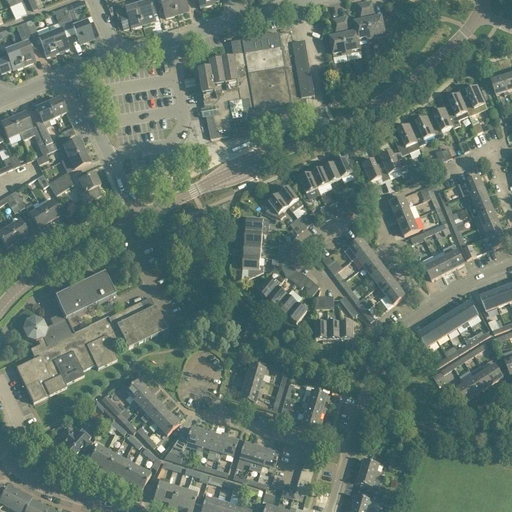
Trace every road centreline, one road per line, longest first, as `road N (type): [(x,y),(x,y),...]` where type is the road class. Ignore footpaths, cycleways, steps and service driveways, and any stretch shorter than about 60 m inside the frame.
road 1 (residential): [(431,304),(368,215),(308,240),(304,249),(335,290)]
road 2 (tertiary): [(320,135),(409,83),(480,12)]
road 3 (tertiary): [(138,217),(320,135)]
road 4 (residential): [(347,452),(383,344),(431,304)]
road 5 (tertiary): [(0,310),(35,275),(138,217)]
road 6 (residential): [(138,217),(71,71)]
road 7 (residential): [(347,452),(229,420),(221,409)]
road 8 (residential): [(320,135),(311,43),(298,3)]
road 9 (residential): [(116,57),(239,19)]
road 10 (tertiary): [(120,511),(47,488),(5,458)]
road 11 (residential): [(511,207),(493,158),(429,182)]
